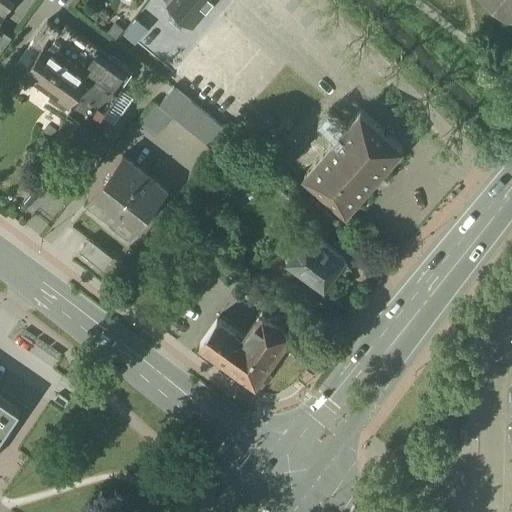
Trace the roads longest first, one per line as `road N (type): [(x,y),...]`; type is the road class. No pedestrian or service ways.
road 1 (secondary): [(511,184),(286,471)]
road 2 (secondary): [(0,251),(286,471)]
road 3 (residential): [(511,184),(335,0)]
